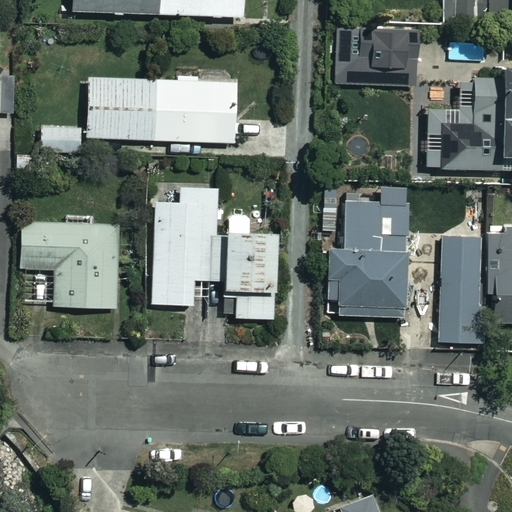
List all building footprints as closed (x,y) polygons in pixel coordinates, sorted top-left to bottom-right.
[(241,0),(70,0),(70,15),(241,19),(241,0)] [(511,0),(486,0),(487,18),(511,18),(511,0)] [(345,57),(361,58),(359,76),(419,80),(422,40),(347,35),(345,57)] [(511,72),(497,73),(497,82),(456,82),(456,111),(426,112),(427,177),(511,175),(511,72)] [(176,77),(176,82),(86,80),(85,140),(233,144),(234,84),(196,83),(196,78),(176,77)] [(79,125),(40,125),(40,146),(79,146),(79,125)] [(216,186),(179,186),(179,205),(153,205),(152,306),(203,307),(203,282),(215,282),(216,186)] [(403,188),(377,188),(378,204),(342,205),(343,255),(328,255),(329,318),(406,317),(403,188)] [(67,216),(66,226),(21,225),(20,269),(54,270),(53,308),(117,310),(119,227),(95,226),(95,217),(67,216)] [(224,218),(224,299),(231,299),(231,320),(274,320),(274,236),(247,236),(247,218),(224,218)] [(511,233),(487,234),(487,297),(493,297),(493,326),(511,325),(511,233)] [(477,240),(437,241),(439,344),(478,344),(477,240)] [(487,511),(491,491),(465,485),(459,511),(487,511)] [(379,511),(373,496),(329,511),(379,511)]
